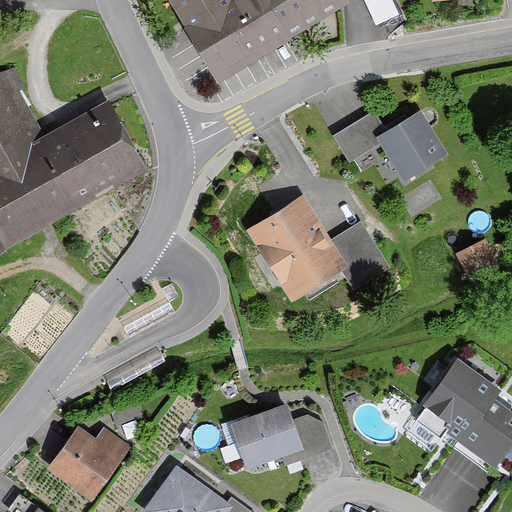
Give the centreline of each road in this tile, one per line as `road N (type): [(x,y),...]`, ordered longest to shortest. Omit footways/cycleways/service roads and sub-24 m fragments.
road 1 (unclassified): [(178,147),(325,76),(511,38)]
road 2 (tertiary): [(0,433),(156,229),(178,147)]
road 3 (tertiary): [(112,0),(178,147)]
